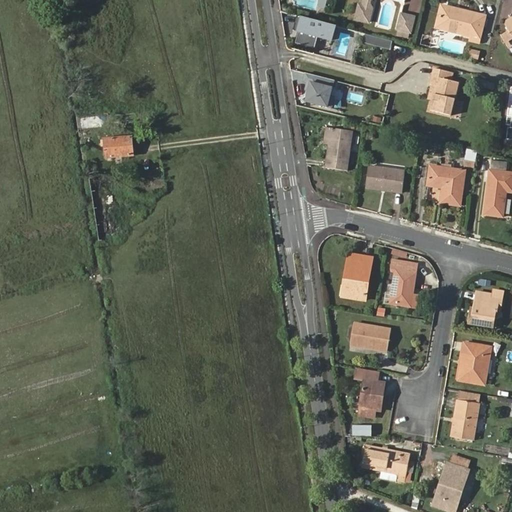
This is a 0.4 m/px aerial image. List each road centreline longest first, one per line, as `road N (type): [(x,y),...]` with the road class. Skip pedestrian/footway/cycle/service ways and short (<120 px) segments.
road 1 (tertiary): [(252,0),(285,221)]
road 2 (tertiary): [(299,220),(267,0)]
road 3 (tertiary): [(334,511),(309,334)]
road 4 (residential): [(415,411),(436,376),(459,251)]
road 5 (residential): [(299,220),(338,217),(459,251)]
